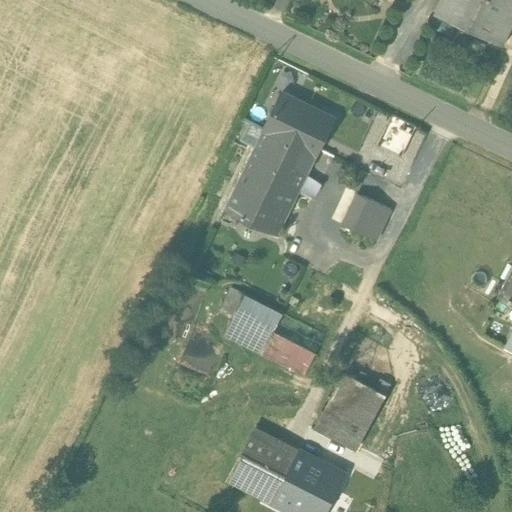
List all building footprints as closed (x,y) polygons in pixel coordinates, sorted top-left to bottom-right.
[(511,0),(440,0),(434,14),(503,45),(511,25),(511,0)] [(282,94),(264,130),(315,155),(315,154),(333,119),(282,94)] [(277,235),(316,155),(315,154),(315,155),(264,130),(263,130),(225,209),(277,235)] [(392,211),(356,194),(342,222),(378,240),(392,211)] [(511,269),(497,297),(511,304),(511,269)] [(249,301),(231,292),(222,310),(240,319),(249,301)] [(392,343),(296,297),(286,318),(249,301),(240,319),(238,323),(280,343),(319,362),(371,387),(382,365),(392,343)] [(280,343),(238,323),(234,333),(275,353),(280,343)] [(319,362),(280,343),(275,353),(273,358),(312,377),(319,362)] [(396,372),(382,365),(371,387),(386,394),(396,372)] [(343,375),(316,428),(291,415),(280,437),(346,471),(384,396),(343,375)] [(342,476),(256,432),(256,431),(255,430),(228,482),(229,483),(229,482),(287,511),(324,511),(343,476),(342,475),(342,476)]
